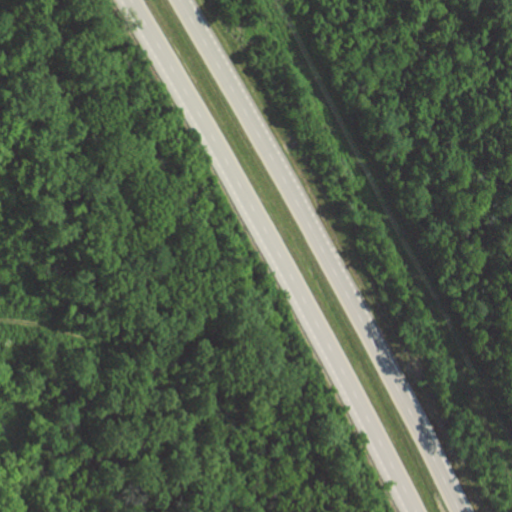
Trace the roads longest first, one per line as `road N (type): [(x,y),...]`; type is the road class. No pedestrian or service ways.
road 1 (trunk): [(464,511),(178,0)]
road 2 (trunk): [(129,0),(412,511)]
road 3 (track): [(272,0),(511,449)]
